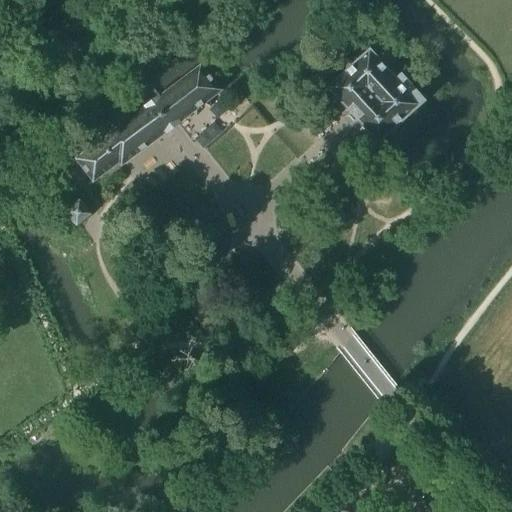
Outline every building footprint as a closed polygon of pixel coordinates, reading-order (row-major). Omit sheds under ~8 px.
[(353,25),(310,64),(320,75),(349,49),(354,54),(368,41),(353,25)] [(171,36),(174,43),(183,39),(180,31),(171,36)] [(330,90),(350,112),(380,144),(426,103),(402,77),(398,81),(371,52),(330,90)] [(181,127),(223,95),(203,69),(161,102),(160,101),(155,105),(149,109),(150,111),(168,134),(169,134),(170,135),(175,132),(181,127)] [(149,109),(148,111),(78,164),(95,186),(121,166),(124,170),(168,136),(169,137),(170,135),(169,134),(168,134),(150,111),(149,109)] [(80,201),(66,212),(77,227),(92,215),(80,201)]
